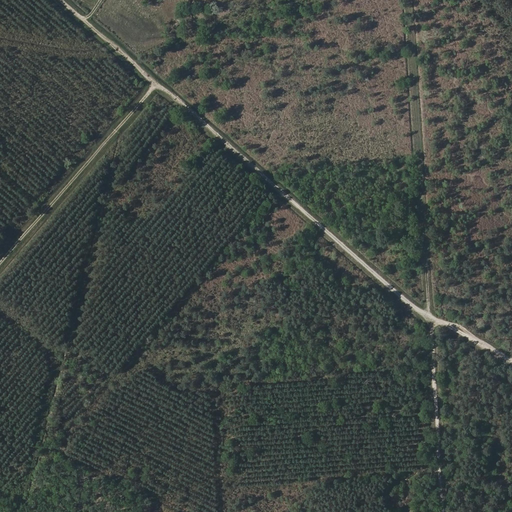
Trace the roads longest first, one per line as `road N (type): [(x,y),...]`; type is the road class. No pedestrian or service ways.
road 1 (track): [(58,0),(456,335),(511,366)]
road 2 (track): [(439,511),(409,0)]
road 3 (track): [(0,270),(156,84)]
